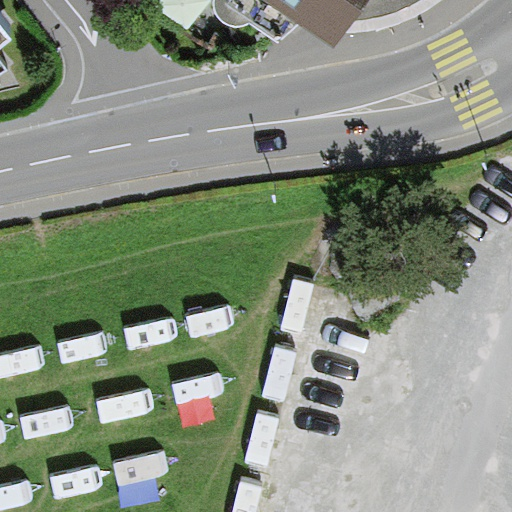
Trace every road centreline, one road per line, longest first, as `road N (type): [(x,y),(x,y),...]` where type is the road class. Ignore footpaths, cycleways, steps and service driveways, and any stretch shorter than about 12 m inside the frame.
road 1 (primary): [(510,51),(464,81),(373,107),(159,142)]
road 2 (residential): [(159,142),(138,74),(81,0)]
road 3 (primary): [(159,142),(0,176)]
